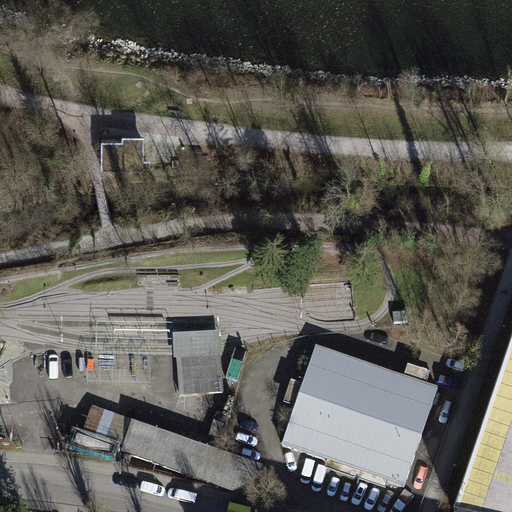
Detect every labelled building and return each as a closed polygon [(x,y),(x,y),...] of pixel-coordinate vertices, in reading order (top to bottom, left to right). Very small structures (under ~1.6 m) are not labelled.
[(105,142),(105,169),(145,169),(145,147),(126,147),(126,142),(105,142)] [(175,359),(177,359),(222,356),(223,356),(223,348),(222,341),(222,335),(222,331),(174,334),(174,336),(174,345),(175,352),(175,359)] [(433,389),(312,348),(278,447),(400,488),(433,389)] [(511,511),(511,352),(457,511),(511,511)] [(238,354),(226,355),(227,379),(239,378),(238,354)] [(222,356),(177,359),(179,396),(224,393),(222,356)] [(257,468),(128,423),(118,453),(247,498),(257,468)]
